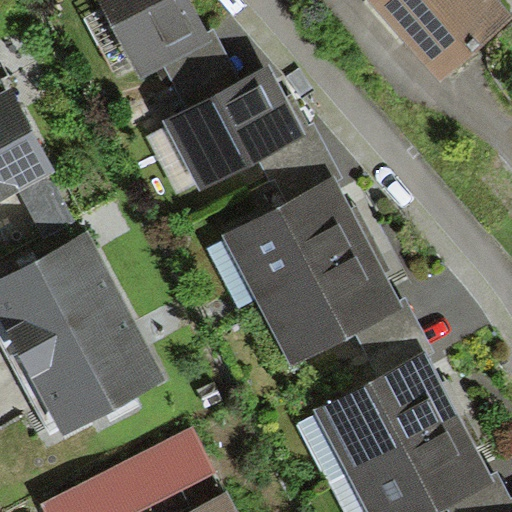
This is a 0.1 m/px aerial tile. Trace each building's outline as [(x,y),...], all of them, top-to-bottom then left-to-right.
[(99,0),(142,83),(215,45),(190,0),(99,0)] [(511,9),(504,0),(363,0),(438,95),(511,36),(511,9)] [(272,78),(179,126),(217,199),(313,148),(272,78)] [(11,87),(0,93),(0,201),(17,193),(48,176),(56,171),(11,87)] [(48,176),(17,193),(49,252),(80,235),(48,176)] [(348,188),(239,243),(303,369),(410,314),(393,278),(366,224),(348,188)] [(37,258),(0,276),(0,312),(62,436),(114,410),(165,384),(87,232),(80,235),(49,252),(37,258)] [(434,358),(329,415),(379,511),(452,511),(500,485),(476,439),(452,393),(434,358)] [(191,429),(44,503),(48,511),(141,511),(215,475),(191,429)] [(236,511),(228,497),(198,511),(236,511)]
